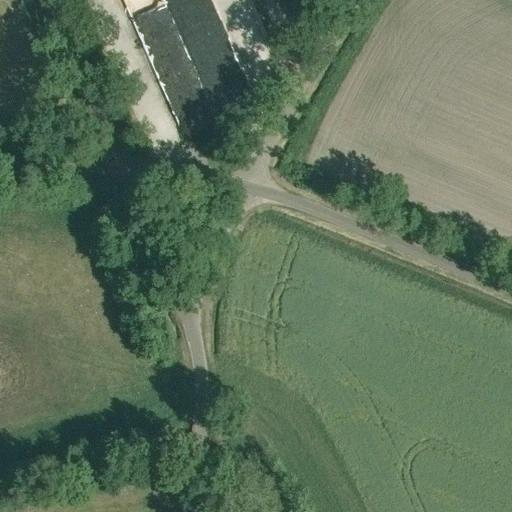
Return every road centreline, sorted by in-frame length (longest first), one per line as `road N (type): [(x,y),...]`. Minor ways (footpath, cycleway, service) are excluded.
road 1 (unclassified): [(123,173),(283,203),(511,297)]
road 2 (unclassified): [(197,511),(200,420),(190,352),(123,173)]
road 3 (track): [(245,193),(340,0)]
road 4 (unclassified): [(123,173),(49,0)]
